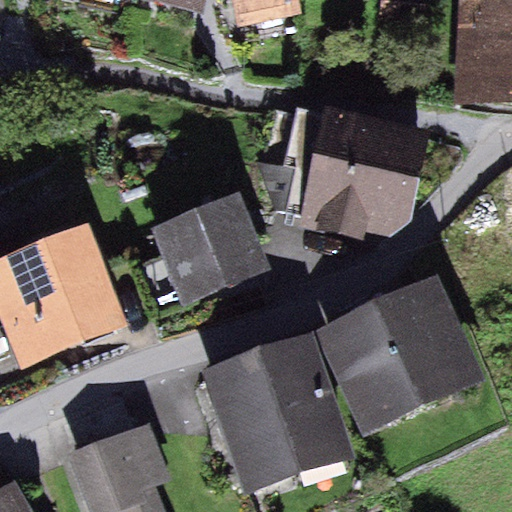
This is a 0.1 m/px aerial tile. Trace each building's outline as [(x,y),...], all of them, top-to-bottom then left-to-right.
[(243,0),(247,19),(294,9),(292,0),(243,0)] [(388,0),(387,16),(412,19),(413,0),(388,0)] [(511,17),(476,15),(472,94),(511,96),(511,17)] [(376,241),(400,226),(422,140),(337,119),(334,129),(272,116),(262,166),(283,221),(376,241)] [(169,244),(176,261),(138,277),(155,318),(195,302),(192,294),(254,268),(233,218),(169,244)] [(109,321),(115,335),(155,318),(138,277),(132,262),(95,277),(84,250),(30,271),(18,242),(0,249),(0,329),(13,325),(27,359),(49,350),(48,346),(109,321)] [(329,347),(364,422),(467,375),(448,333),(433,339),(418,306),(329,347)] [(219,392),(248,483),(343,453),(314,362),(219,392)] [(156,511),(147,488),(161,483),(144,437),(78,462),(97,511),(156,511)]
